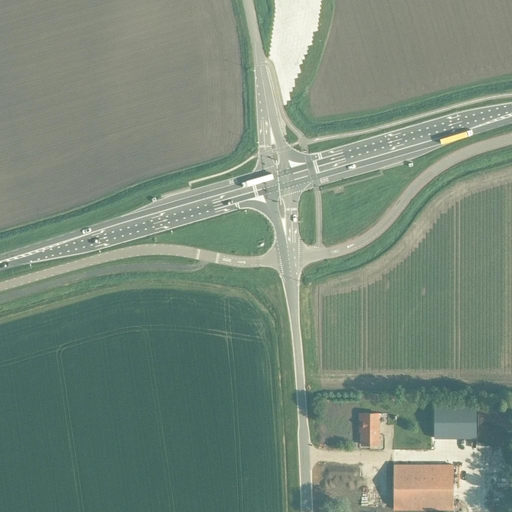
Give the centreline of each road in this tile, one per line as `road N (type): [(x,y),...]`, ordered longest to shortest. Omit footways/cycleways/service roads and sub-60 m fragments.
road 1 (unclassified): [(0,288),(154,249),(288,260)]
road 2 (primary): [(269,183),(0,261)]
road 3 (unclassified): [(288,260),(355,244),(436,168),(511,138)]
road 4 (unclassified): [(307,511),(288,260)]
road 5 (primary): [(511,113),(287,178)]
